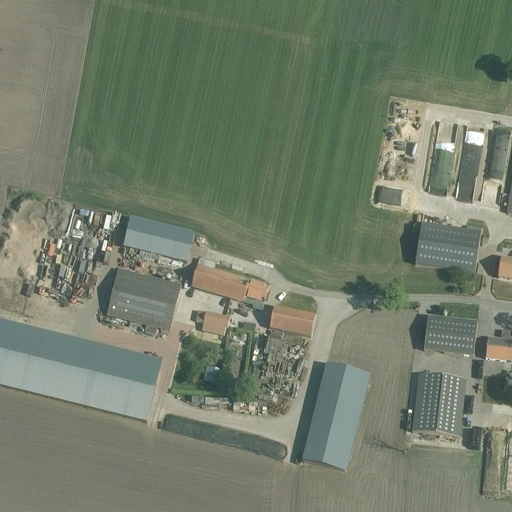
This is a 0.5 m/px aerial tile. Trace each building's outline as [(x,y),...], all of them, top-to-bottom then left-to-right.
[(468,174),(467,182),(459,181),(456,201),(472,203),(475,175),(468,174)] [(186,268),(194,237),(131,220),(123,252),(186,268)] [(423,231),(417,270),(477,278),(482,240),(423,231)] [(498,282),(511,283),(511,260),(501,259),(498,282)] [(192,290),(266,310),(272,287),(199,267),(192,290)] [(183,294),(121,278),(110,324),(171,339),(183,294)] [(64,291),(64,303),(81,304),(82,292),(64,291)] [(269,334),(313,342),(317,319),(273,311),(269,334)] [(234,329),(236,320),(199,313),(197,324),(201,325),(199,333),(226,338),(228,328),(234,329)] [(420,354),(478,359),(481,326),(479,326),(428,321),(427,331),(422,330),(420,354)] [(165,364),(0,323),(0,390),(149,427),(165,364)] [(484,362),(511,365),(511,342),(487,340),(484,362)] [(265,354),(288,356),(289,345),(266,343),(265,354)] [(206,366),(202,380),(215,383),(219,370),(206,366)] [(372,380),(328,369),(303,466),(347,478),(372,380)] [(420,382),(414,438),(461,443),(467,387),(420,382)] [(227,407),(227,398),(204,397),(204,406),(227,407)]
